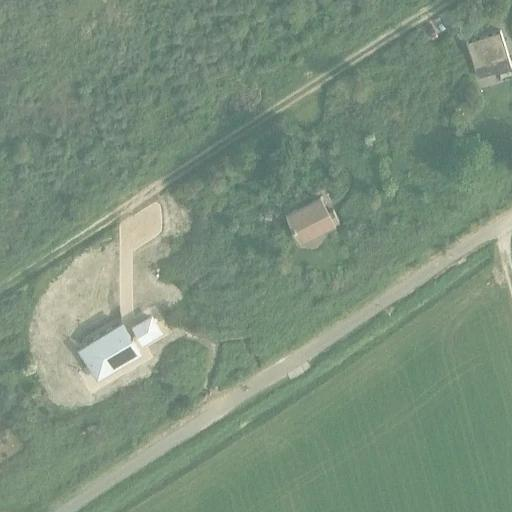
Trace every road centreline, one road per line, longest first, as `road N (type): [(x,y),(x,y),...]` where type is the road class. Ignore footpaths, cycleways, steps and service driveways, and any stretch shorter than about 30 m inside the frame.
road 1 (track): [(0,291),(449,0)]
road 2 (unclassified): [(66,511),(511,218)]
